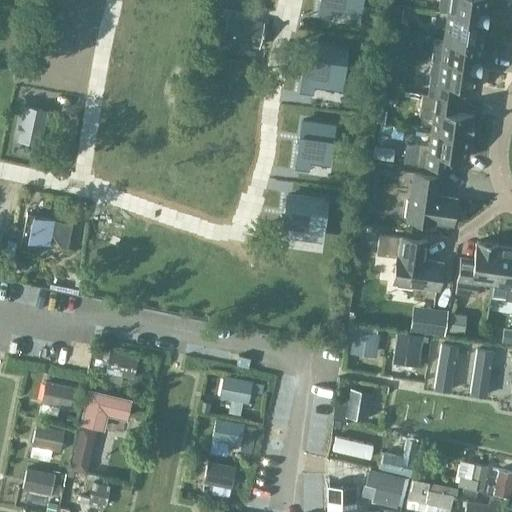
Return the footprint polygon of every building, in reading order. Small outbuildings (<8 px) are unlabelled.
[(316,0),(315,13),(326,14),(327,6),(338,8),(339,2),(356,4),(356,0),(316,0)] [(441,0),(440,11),(448,12),(448,13),(486,18),(488,0),(441,0)] [(482,44),(486,18),(448,13),(445,35),(444,38),(482,44)] [(262,24),(227,17),(223,36),(246,41),(245,45),(258,47),(260,35),(262,36),(263,31),(261,31),(262,24)] [(404,34),(390,32),(387,53),(401,55),(404,34)] [(431,61),(431,63),(441,64),(479,68),(482,44),(444,38),(433,37),(431,52),(424,51),(423,60),(431,61)] [(324,80),(341,82),(346,49),(306,44),(300,91),(311,93),(313,85),(323,86),(324,80)] [(72,76),(73,54),(49,53),(48,75),(72,76)] [(479,68),(441,64),(431,63),(426,96),(457,101),(459,88),(476,90),(479,68)] [(457,101),(428,96),(422,96),(419,118),(434,120),(432,134),(469,139),(471,139),(474,118),(472,117),(472,116),(453,114),(451,110),(452,101),(457,101)] [(48,109),(23,104),(16,140),(41,145),(48,109)] [(329,158),(333,124),(302,120),(295,167),(307,169),(308,161),(316,162),(317,156),(329,158)] [(466,160),(469,139),(432,134),(430,146),(422,145),(419,167),(448,171),(448,170),(443,170),(444,160),(447,157),(466,160)] [(384,162),(371,160),(369,173),(376,174),(383,169),(384,162)] [(440,178),(414,174),(410,202),(407,202),(405,217),(408,218),(407,221),(434,225),(434,224),(452,226),(456,199),(436,197),(436,193),(438,193),(440,178)] [(304,231),(321,233),(326,200),(286,194),(280,242),(291,243),(293,236),(303,237),(304,231)] [(67,246),(73,221),(55,218),(27,211),(19,248),(38,253),(57,240),(60,245),(67,246)] [(413,287),(439,290),(440,284),(443,284),(445,271),(442,270),(442,264),(422,261),(423,257),(426,257),(428,242),(380,236),(377,256),(397,259),(394,284),(397,285),(397,287),(412,290),(413,287)] [(491,297),(498,246),(478,243),(477,244),(476,244),(473,263),(470,266),(461,264),(461,259),(456,294),(477,297),(479,283),(491,285),(489,297),(491,297)] [(499,246),(498,246),(491,297),(504,299),(504,301),(511,302),(511,249),(499,247),(499,246)] [(421,331),(442,334),(443,332),(445,312),(446,310),(424,307),(413,306),(409,329),(421,331)] [(466,314),(450,312),(448,330),(464,332),(466,314)] [(352,340),(350,351),(368,354),(370,345),(375,346),(377,335),(376,335),(377,328),(348,323),(345,339),(352,340)] [(396,332),(393,355),(417,358),(421,335),(396,332)] [(440,344),(433,387),(449,390),(456,346),(440,344)] [(137,357),(109,351),(96,349),(94,358),(106,361),(104,371),(133,377),(137,357)] [(476,349),(469,392),(485,395),(492,351),(476,349)] [(251,381),(223,375),(218,397),(247,402),(249,391),(259,393),(261,383),(251,381)] [(68,407),(72,386),(45,381),(40,402),(68,407)] [(335,405),(332,420),(345,422),(346,416),(365,420),(370,392),(350,388),(347,407),(335,405)] [(90,390),(83,424),(106,429),(109,415),(129,419),(133,399),(90,390)] [(215,418),(210,439),(240,445),(239,450),(250,452),(255,427),(243,425),(243,423),(215,418)] [(59,450),(63,430),(35,424),(30,445),(59,450)] [(80,424),(69,469),(85,473),(96,428),(80,424)] [(341,427),(337,443),(375,453),(379,438),(341,427)] [(412,458),(415,442),(406,440),(403,456),(384,452),(381,468),(409,474),(412,458)] [(234,465),(206,460),(202,482),(231,487),(234,465)] [(459,476),(457,485),(482,491),(487,467),(472,464),(469,478),(459,476)] [(50,493),(54,473),(26,467),(21,488),(50,493)] [(403,476),(368,468),(364,484),(374,486),(370,501),(396,507),(403,476)] [(502,496),(501,499),(507,501),(511,481),(511,472),(498,470),(494,487),(487,485),(485,492),(502,496)] [(411,478),(405,507),(425,511),(427,503),(449,508),(451,494),(455,494),(456,488),(411,478)] [(104,506),(109,485),(82,479),(77,501),(104,506)] [(327,485),(326,511),(354,511),(355,485),(327,485)] [(466,500),(463,511),(497,511),(499,497),(489,496),(488,503),(466,500)]
